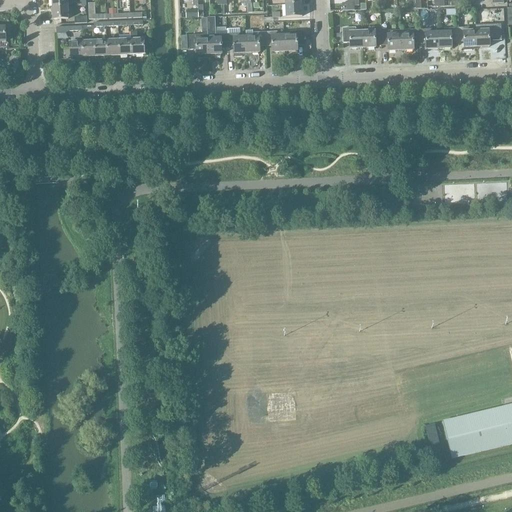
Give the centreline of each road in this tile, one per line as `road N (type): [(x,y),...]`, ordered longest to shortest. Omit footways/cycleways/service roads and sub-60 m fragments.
road 1 (unclassified): [(33,93),(322,79)]
road 2 (unclassified): [(322,79),(511,74)]
